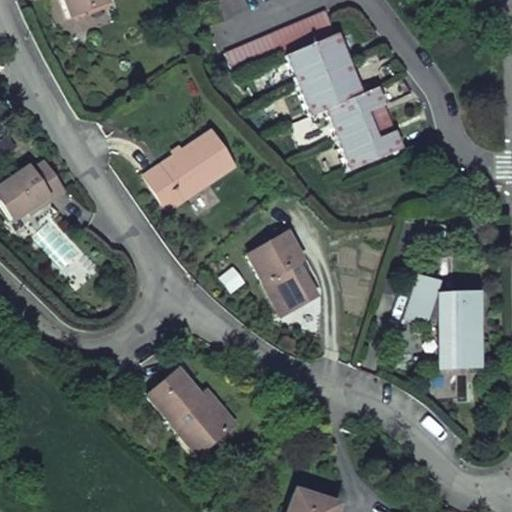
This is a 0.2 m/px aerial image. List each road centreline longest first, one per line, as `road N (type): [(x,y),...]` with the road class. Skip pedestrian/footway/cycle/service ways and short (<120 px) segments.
road 1 (residential): [(175,312),(297,374),(404,413),(470,485),(511,497)]
road 2 (residential): [(0,4),(23,66),(175,312)]
road 3 (residential): [(175,312),(97,343),(38,331),(0,294)]
